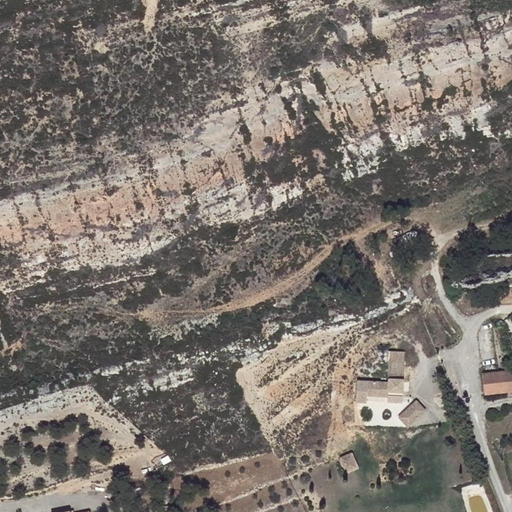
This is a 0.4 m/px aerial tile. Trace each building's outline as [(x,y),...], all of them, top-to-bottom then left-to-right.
[(408,308),(401,312),(405,321),(413,317),(408,308)] [(347,388),(347,409),(358,408),(358,407),(358,402),(379,402),(379,407),(394,408),(395,356),(379,356),(378,389),(347,388)] [(511,370),(506,371),(483,373),(485,395),(511,392),(511,370)] [(408,406),(397,423),(408,430),(419,413),(408,406)] [(448,406),(436,411),(441,423),(453,418),(448,406)] [(397,423),(395,427),(406,433),(408,430),(397,423)] [(324,443),(323,459),(336,460),(335,444),(324,443)] [(347,473),(360,467),(353,451),(341,457),(347,473)]
